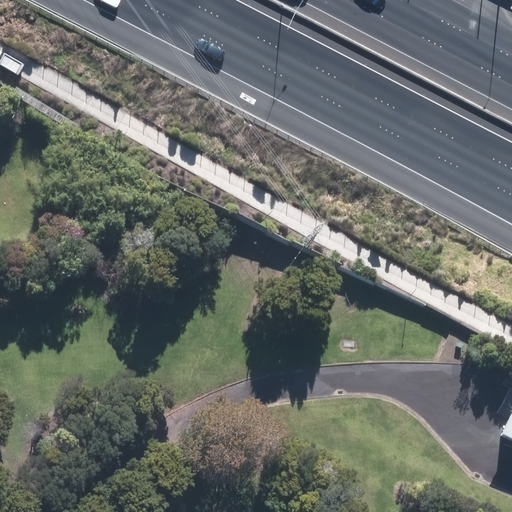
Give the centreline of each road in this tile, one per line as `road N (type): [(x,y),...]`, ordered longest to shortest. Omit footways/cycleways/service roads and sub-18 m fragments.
road 1 (motorway): [(511,194),(136,0)]
road 2 (motorway): [(398,0),(511,58)]
